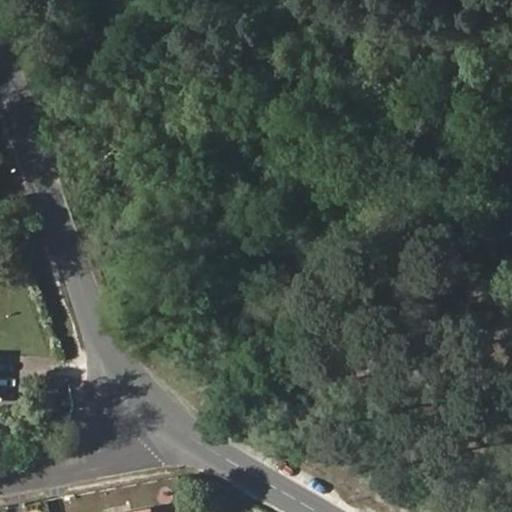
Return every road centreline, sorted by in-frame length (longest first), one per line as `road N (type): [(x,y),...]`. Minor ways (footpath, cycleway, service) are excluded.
road 1 (unclassified): [(0,54),(103,345),(156,409)]
road 2 (unclassified): [(156,409),(313,511)]
road 3 (residential): [(0,480),(65,469),(156,409)]
